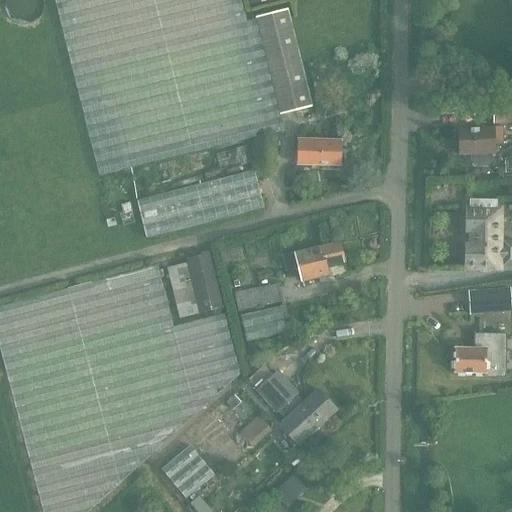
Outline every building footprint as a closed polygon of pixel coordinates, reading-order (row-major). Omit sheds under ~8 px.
[(246,22),(240,0),(54,0),(98,177),(274,132),(284,130),(280,114),(257,19),(246,22)] [(256,17),(257,19),(280,114),(312,106),(287,9),(256,17)] [(494,124),(511,123),(511,106),(494,107),(494,124)] [(458,129),(459,155),(470,154),(470,161),(476,166),(488,166),(492,160),(492,154),(494,153),(494,144),(502,143),(502,127),(458,129)] [(297,165),(340,166),(341,140),(298,139),(297,165)] [(230,147),(230,162),(249,162),(249,146),(230,147)] [(255,174),(136,204),(144,236),(263,205),(255,174)] [(467,246),(467,266),(480,266),(480,270),(488,271),(489,267),(497,267),(497,258),(503,258),(503,266),(511,266),(511,241),(503,241),(503,249),(497,249),(498,210),(496,210),(496,201),(470,201),(470,210),(468,210),(468,230),(473,230),(473,246),(467,246)] [(297,269),(301,282),(318,278),(320,283),(327,281),(326,276),(328,275),(326,267),(344,263),(339,242),(282,256),(286,272),(297,269)] [(244,259),(240,246),(221,251),(224,264),(244,259)] [(210,254),(186,260),(187,264),(168,268),(180,319),(223,308),(210,254)] [(0,306),(0,351),(41,511),(89,511),(240,375),(224,315),(173,328),(157,265),(0,306)] [(276,284),(234,293),(238,310),(280,301),(276,284)] [(469,293),(470,313),(511,310),(509,290),(469,293)] [(282,305),(242,313),(247,338),(287,331),(282,305)] [(505,376),(505,334),(474,334),(474,349),(455,348),(454,373),(484,373),(484,376),(505,376)] [(336,410),(318,390),(302,405),(294,396),(296,394),(277,373),(257,390),(277,412),(278,411),(286,419),(281,424),(298,444),(336,410)] [(233,396),(224,404),(231,412),(240,403),(233,396)] [(240,430),(253,444),(273,427),(260,412),(240,430)] [(185,499),(214,475),(189,446),(161,469),(185,499)] [(276,493),(287,505),(305,488),(294,476),(276,493)] [(209,511),(197,497),(188,505),(193,511),(209,511)]
